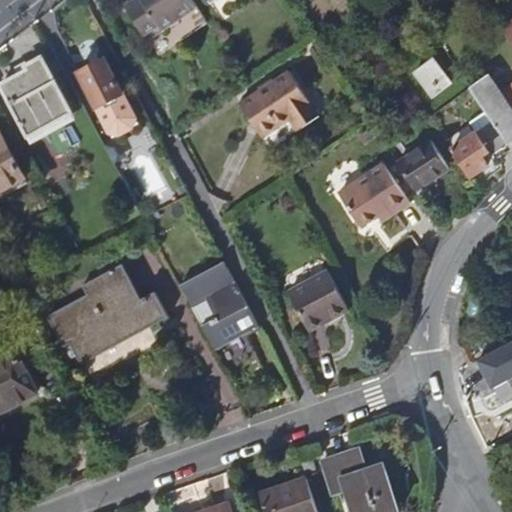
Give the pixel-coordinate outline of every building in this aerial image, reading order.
[(137,0),(128,6),(148,36),(163,25),(166,31),(200,7),(195,0),(137,0)] [(4,84),(31,133),(73,110),(43,58),(28,66),(30,70),(4,84)] [(101,106),(118,137),(142,124),(124,92),(125,91),(107,59),(81,73),(100,107),(101,106)] [(416,73),(434,98),(451,86),(433,61),(416,73)] [(292,73),(244,106),(266,139),(294,120),(300,128),(320,114),(292,73)] [(474,88),(497,121),(511,144),(511,143),(511,87),(505,93),(492,75),(474,88)] [(497,121),(456,149),(475,177),(491,165),(485,156),(489,152),(493,157),(511,144),(497,121)] [(0,191),(27,176),(0,128),(0,191)] [(436,140),(402,164),(421,191),(455,168),(436,140)] [(388,164),(344,194),(367,228),(394,210),(398,215),(415,204),(388,164)] [(27,176),(0,191),(0,200),(30,183),(27,176)] [(182,280),(195,304),(208,297),(217,314),(204,321),(218,346),(262,323),(226,257),(182,280)] [(98,278),(131,338),(173,316),(160,291),(144,299),(125,263),(98,278)] [(333,267),(292,288),(309,322),(336,308),(339,314),(353,306),(333,267)] [(90,294),(52,314),(68,345),(75,342),(86,362),(131,338),(98,278),(85,285),(90,294)] [(195,304),(204,321),(217,314),(208,297),(195,304)] [(492,384),(511,376),(511,338),(479,352),(492,384)] [(0,355),(0,417),(41,397),(16,347),(0,355)] [(354,452),(327,461),(338,496),(350,492),(357,511),(404,511),(388,464),(363,473),(354,452)] [(264,496),(269,511),(322,511),(311,479),(264,496)] [(208,511),(236,511),(233,503),(208,511)]
